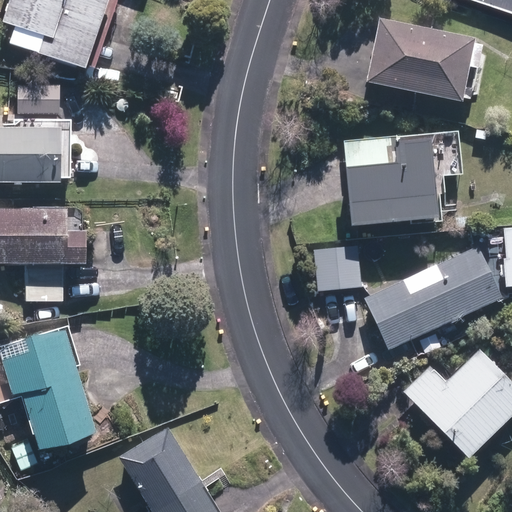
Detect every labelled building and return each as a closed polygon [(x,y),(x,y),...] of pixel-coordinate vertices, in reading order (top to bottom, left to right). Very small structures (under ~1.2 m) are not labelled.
[(12,0),(0,34),(0,42),(86,73),(112,0),(12,0)] [(511,0),(478,0),(511,11),(511,0)] [(368,86),(462,106),(469,70),(478,71),(483,48),(474,47),(475,43),(381,23),(368,86)] [(19,116),(59,116),(60,88),(19,87),(19,116)] [(0,184),(62,186),(63,132),(0,130),(0,184)] [(343,147),(351,230),(438,221),(431,141),(401,144),(401,141),(343,147)] [(26,303),(64,304),(64,267),(87,267),(87,235),(68,235),(68,211),(0,209),(0,266),(27,267),(26,303)] [(456,219),(457,230),(469,229),(468,218),(456,219)] [(511,230),(499,231),(501,290),(511,289),(511,230)] [(315,250),(318,293),(362,290),(359,254),(355,254),(354,247),(315,250)] [(365,300),(390,353),(502,301),(477,248),(365,300)] [(23,396),(40,454),(97,437),(66,330),(0,349),(0,356),(13,399),(23,396)] [(401,393),(469,462),(511,419),(511,382),(480,350),(446,384),(429,366),(401,393)] [(120,460),(151,511),(220,511),(170,429),(120,460)]
